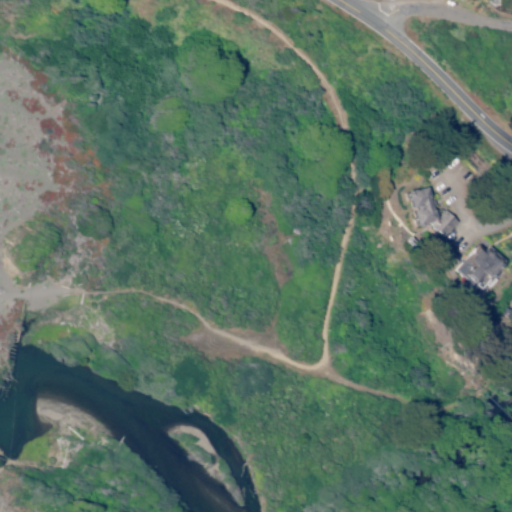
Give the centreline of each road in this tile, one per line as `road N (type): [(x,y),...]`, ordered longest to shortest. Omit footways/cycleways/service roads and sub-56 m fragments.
road 1 (primary): [(511,153),(402,47),(321,0)]
road 2 (secondary): [(363,24),(430,9),(511,25)]
